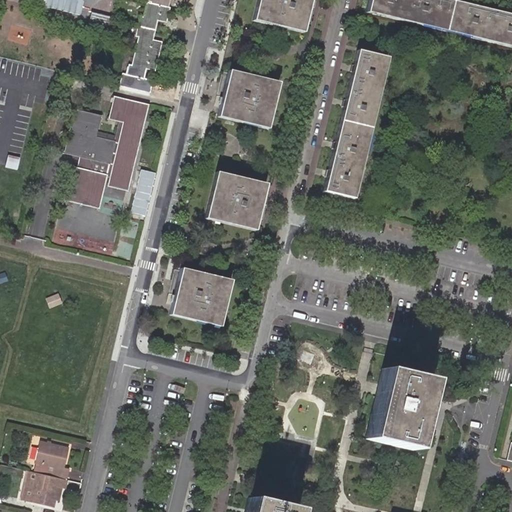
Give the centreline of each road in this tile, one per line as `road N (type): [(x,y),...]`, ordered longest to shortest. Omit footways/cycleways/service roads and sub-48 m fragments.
road 1 (residential): [(211,0),(125,357)]
road 2 (residential): [(125,357),(242,381),(252,370),(288,218)]
road 3 (residential): [(288,218),(511,274)]
road 4 (residential): [(288,218),(340,0)]
road 5 (residential): [(465,511),(511,309)]
road 6 (residential): [(87,511),(125,357)]
